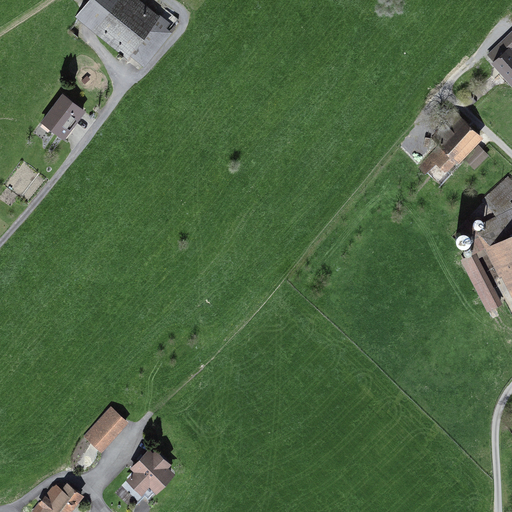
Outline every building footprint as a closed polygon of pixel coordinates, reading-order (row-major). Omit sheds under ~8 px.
[(175,26),(141,0),(89,0),(77,15),(144,67),(175,26)] [(511,36),(492,57),(511,77),(511,36)] [(66,138),(86,109),(63,92),(42,121),(66,138)] [(452,173),(483,138),(456,114),(434,138),(444,147),(435,158),(452,173)] [(465,159),(476,169),(489,154),(479,144),(465,159)] [(436,164),(429,171),(438,179),(445,172),(436,164)] [(489,201),(499,212),(511,200),(511,183),(510,181),(489,201)] [(511,239),(496,247),(511,283),(511,239)] [(481,255),(467,262),(491,312),(506,305),(481,255)] [(102,453),(129,422),(111,406),(84,437),(102,453)] [(136,472),(129,480),(145,493),(152,485),(158,491),(175,472),(168,467),(174,461),(158,447),(153,453),(147,448),(130,467),(136,472)] [(62,490),(54,484),(32,511),(70,511),(84,496),(68,483),(62,490)]
